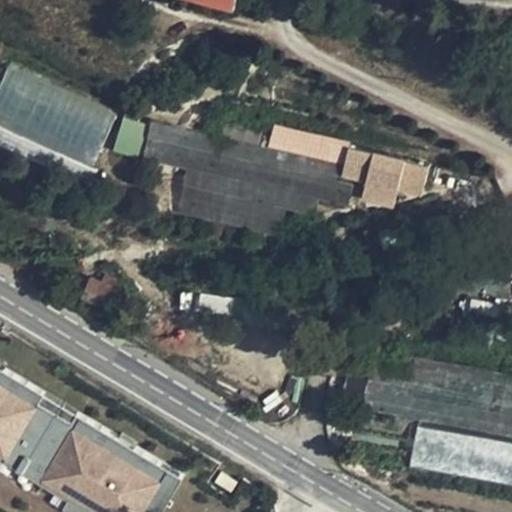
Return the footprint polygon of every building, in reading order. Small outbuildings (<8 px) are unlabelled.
[(6,66),(0,82),(0,130),(95,165),(117,107),(6,66)] [(123,116),(112,150),(136,157),(147,123),(123,116)] [(187,169),(177,211),(279,235),(363,207),(369,185),(378,150),(274,126),(269,149),(151,122),(142,158),(187,169)] [(436,165),(378,150),(369,185),(373,186),(370,205),(391,204),(396,180),(430,188),(436,165)] [(449,211),(420,219),(423,235),(454,227),(449,211)] [(84,296),(109,307),(119,283),(106,277),(103,284),(91,279),(84,296)] [(0,438),(17,448),(49,392),(0,363),(0,438)] [(122,511),(152,511),(177,467),(83,414),(51,471),(122,511)] [(511,438),(422,423),(414,466),(511,483),(511,438)]
